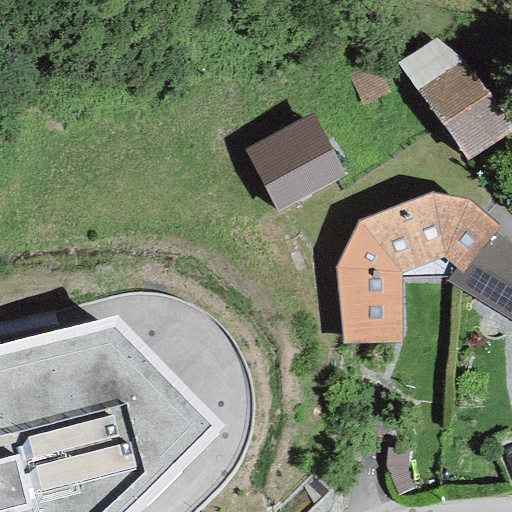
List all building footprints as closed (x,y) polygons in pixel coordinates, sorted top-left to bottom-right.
[(511,129),(447,31),(399,63),(464,162),(511,130),(511,129)] [(375,62),(346,74),(359,104),(388,91),(375,62)] [(312,115),(243,149),(274,212),(343,177),(312,115)] [(493,233),(498,226),(468,201),(428,192),(360,221),(333,268),(340,346),(398,344),(399,274),(441,257),(454,267),(461,272),(493,233)] [(511,248),(493,233),(461,272),(454,267),(445,280),(511,323),(511,248)] [(112,317),(0,346),(0,511),(136,511),(221,427),(112,317)]
